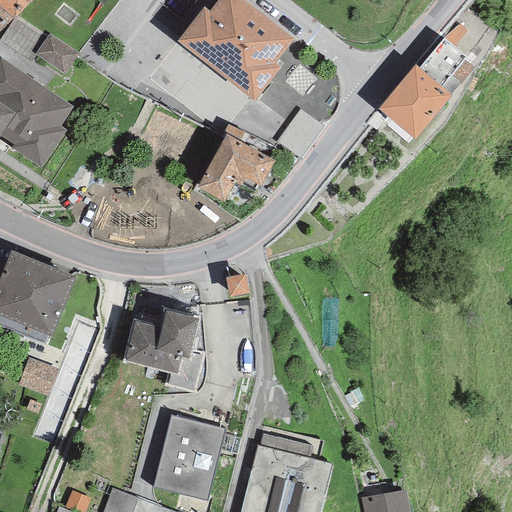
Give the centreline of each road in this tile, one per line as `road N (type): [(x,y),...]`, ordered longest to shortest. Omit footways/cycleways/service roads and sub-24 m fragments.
road 1 (secondary): [(378,84),(272,216),(201,257),(116,262),(0,216)]
road 2 (unclassified): [(267,0),(378,84)]
